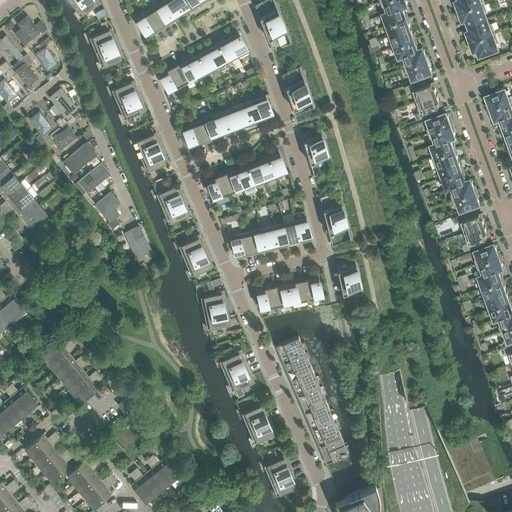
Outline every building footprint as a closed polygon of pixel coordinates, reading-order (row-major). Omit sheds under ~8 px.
[(74,0),(71,3),(80,16),(98,3),(100,2),(98,0),(74,0)] [(170,24),(175,21),(162,0),(149,8),(162,29),(167,25),(166,23),(168,22),(170,24)] [(179,15),(183,12),(175,0),(162,0),(175,21),(181,17),(179,15)] [(194,9),(188,0),(175,0),(183,12),(187,10),(188,12),(194,9)] [(199,3),(202,0),(188,0),(194,9),(200,5),(199,3)] [(260,10),(275,4),(273,0),(265,0),(257,3),(260,10)] [(383,14),(406,6),(406,5),(407,3),(406,0),(384,0),(380,2),(382,7),(386,5),(388,12),(383,14)] [(457,11),(484,2),(483,0),(456,0),(457,0),(455,1),(457,4),(455,5),(457,11)] [(466,25),(486,18),(484,13),(488,11),(484,2),(457,11),(460,18),(461,17),(462,21),(464,20),(466,25)] [(262,16),(278,10),(275,4),(260,10),(262,16)] [(385,26),(405,18),(404,15),(405,12),(403,7),(407,6),(406,6),(383,14),(383,15),(382,16),(385,26)] [(156,32),(162,29),(149,8),(135,17),(148,38),(154,34),(152,32),(155,30),(156,32)] [(264,28),(282,21),(278,10),(262,16),(265,22),(262,24),(264,28)] [(27,18),(18,26),(33,42),(42,34),(27,18)] [(389,36),(409,29),(410,26),(409,23),(407,22),(405,18),(385,26),(389,36)] [(468,42),(495,32),(492,22),(488,24),(486,18),(466,25),(468,31),(466,31),(468,35),(466,35),(468,42)] [(40,20),(35,24),(42,32),(46,28),(40,20)] [(291,44),(288,38),(282,21),(264,28),(265,33),(268,31),(276,50),(291,44)] [(111,35),(114,34),(111,28),(109,29),(89,37),(95,52),(118,42),(115,36),(113,37),(111,35)] [(393,47),(413,40),(412,36),(413,34),(412,30),(409,29),(389,36),(393,47)] [(238,31),(234,34),(232,31),(226,35),(231,43),(238,56),(248,50),(238,31)] [(495,32),(468,42),(471,48),(472,48),(473,51),(475,50),(477,56),(488,52),(488,54),(496,51),(496,50),(497,49),(495,43),(499,42),(495,32)] [(2,34),(0,36),(0,50),(10,62),(19,54),(2,34)] [(238,56),(231,43),(226,35),(220,38),(221,40),(217,42),(228,61),(238,56)] [(399,57),(422,48),(419,49),(417,44),(414,43),(413,40),(393,47),(397,57),(398,56),(399,57)] [(118,50),(120,49),(118,42),(95,52),(102,67),(122,58),(124,57),(121,51),(119,52),(118,50)] [(217,42),(214,44),(212,42),(206,45),(217,67),(220,71),(230,65),(228,61),(217,42)] [(207,72),(217,67),(206,45),(200,49),(201,51),(197,53),(207,72)] [(57,64),(46,46),(36,53),(47,70),(57,64)] [(405,68),(426,60),(425,56),(426,53),(424,50),(422,49),(422,48),(399,57),(404,56),(406,62),(403,63),(405,68)] [(27,53),(32,59),(36,56),(31,50),(27,53)] [(197,53),(193,55),(192,53),(186,56),(197,77),(207,72),(197,53)] [(184,85),(197,77),(186,56),(181,59),(182,61),(179,63),(178,60),(172,63),(184,85)] [(37,77),(22,59),(13,67),(28,85),(37,77)] [(426,60),(405,68),(406,73),(410,72),(412,79),(431,73),(431,72),(432,70),(430,66),(428,65),(426,60)] [(169,92),(184,85),(172,63),(166,67),(168,69),(165,70),(164,68),(158,71),(169,92)] [(308,91),(304,81),(300,68),(284,73),(291,92),(288,93),(289,98),(308,91)] [(4,72),(8,78),(11,76),(12,75),(8,69),(4,72)] [(244,76),(241,70),(235,74),(238,79),(238,80),(244,76)] [(415,101),(435,94),(436,91),(435,88),(433,87),(431,83),(428,84),(426,78),(404,86),(407,93),(411,91),(415,101)] [(0,95),(6,103),(15,94),(3,80),(0,82),(0,95)] [(134,87),(136,86),(133,80),(131,81),(111,89),(118,104),(140,95),(137,88),(135,89),(134,87)] [(511,100),(511,99),(506,83),(484,90),(490,108),(511,100)] [(61,87),(49,97),(64,115),(76,106),(61,87)] [(296,108),(312,102),(308,91),(289,98),(291,102),(294,101),(296,108)] [(273,114),(266,95),(265,94),(254,98),(263,121),(269,118),(269,116),(273,114)] [(435,94),(415,101),(419,112),(414,113),(417,120),(438,112),(436,106),(439,105),(438,101),(439,99),(438,95),(435,94)] [(140,102),(142,101),(140,95),(118,104),(124,119),(144,110),(146,109),(144,103),(141,104),(140,102)] [(256,123),(263,121),(254,98),(244,102),(251,122),(255,121),(256,123)] [(495,120),(511,113),(511,109),(511,106),(511,105),(511,100),(490,108),(492,113),(491,115),(492,118),(495,119),(495,120)] [(247,124),(251,122),(244,102),(233,106),(242,129),(248,126),(247,124)] [(298,114),(314,109),(312,102),(296,108),(298,114)] [(235,132),(242,129),(233,106),(222,111),(230,131),(234,129),(235,132)] [(52,125),(39,110),(30,118),(42,133),(52,125)] [(226,132),(230,131),(222,111),(218,112),(212,115),(220,137),(227,135),(226,132)] [(70,112),(65,117),(68,120),(73,116),(70,112)] [(428,133),(450,125),(448,120),(449,118),(448,115),(446,114),(446,113),(427,120),(430,127),(426,128),(428,133)] [(504,130),(511,126),(511,113),(495,120),(498,119),(500,124),(502,125),(504,130)] [(215,139),(220,137),(212,115),(197,120),(206,143),(212,140),(211,138),(214,137),(215,139)] [(61,126),(65,123),(60,117),(57,120),(61,126)] [(200,145),(206,143),(197,120),(182,126),(191,149),(197,146),(196,144),(199,143),(200,145)] [(431,146),(454,137),(455,134),(454,131),(452,130),(450,125),(428,133),(430,138),(433,137),(436,143),(431,145),(431,146)] [(67,126),(51,139),(60,149),(75,136),(67,126)] [(39,134),(34,127),(30,130),(36,137),(39,134)] [(325,146),(320,128),(304,132),(308,146),(305,147),(306,151),(325,146)] [(156,139),(158,138),(156,132),(153,133),(134,141),(140,156),(162,147),(160,140),(157,142),(156,139)] [(44,140),(40,134),(39,134),(36,137),(41,143),(44,140)] [(433,157),(453,150),(452,146),(453,144),(451,139),(454,137),(431,146),(431,147),(430,147),(433,157)] [(91,147),(86,141),(63,160),(68,166),(91,147)] [(332,170),(330,163),(325,146),(306,151),(308,156),(311,155),(317,175),(332,170)] [(162,154),(165,153),(162,147),(140,156),(146,171),(166,163),(166,162),(169,161),(166,155),(163,156),(162,154)] [(54,154),(50,149),(47,151),(51,156),(55,161),(59,158),(55,153),(54,154)] [(276,176),(287,172),(278,149),(271,152),(272,154),(268,156),(276,176)] [(437,168),(457,160),(458,158),(457,154),(454,153),(453,150),(433,157),(437,168)] [(256,158),(265,180),(267,186),(278,182),(276,176),(268,156),(264,158),(263,155),(256,158)] [(55,161),(61,167),(64,164),(59,158),(55,161)] [(255,184),(265,180),(256,158),(250,160),(251,163),(247,164),(255,184)] [(441,178),(461,171),(460,167),(461,165),(459,162),(457,161),(457,160),(437,168),(441,178)] [(247,164),(243,166),(242,163),(235,166),(244,189),(246,194),(257,190),(255,184),(247,164)] [(0,184),(14,173),(7,165),(0,170),(0,184)] [(229,194),(244,189),(235,166),(229,168),(230,171),(228,172),(227,169),(221,171),(229,194)] [(87,189),(103,176),(95,167),(80,181),(87,189)] [(31,179),(38,174),(34,169),(28,175),(31,179)] [(214,200),(229,194),(221,171),(214,174),(215,176),(213,177),(212,175),(205,177),(214,200)] [(446,188),(470,180),(470,179),(466,181),(465,176),(462,175),(461,171),(441,178),(444,188),(446,187),(446,188)] [(49,172),(45,175),(49,180),(53,176),(49,172)] [(73,183),(79,178),(74,172),(68,177),(73,183)] [(0,191),(3,195),(21,181),(14,173),(0,184),(0,191)] [(452,200),(474,192),(473,187),(474,185),(472,181),(470,180),(446,188),(447,189),(452,187),(454,193),(451,195),(452,200)] [(0,206),(2,209),(27,189),(21,181),(3,195),(7,200),(0,204),(0,206)] [(178,191),(181,190),(178,184),(176,185),(156,193),(162,208),(184,199),(182,193),(179,194),(178,191)] [(16,211),(34,197),(27,189),(2,209),(5,213),(13,207),(16,211)] [(345,217),(342,206),(339,192),(323,196),(328,216),(325,217),(326,222),(345,217)] [(474,192),(452,200),(454,205),(458,203),(460,211),(479,204),(478,203),(480,201),(478,197),(476,196),(474,192)] [(95,202),(90,195),(86,198),(92,205),(95,202)] [(115,195),(103,199),(109,218),(122,214),(115,195)] [(15,225),(40,205),(34,197),(16,211),(20,216),(12,222),(15,225)] [(185,206),(187,205),(184,199),(162,208),(169,223),(189,215),(188,214),(191,213),(188,207),(186,208),(185,206)] [(29,227),(47,213),(40,205),(15,225),(18,229),(26,223),(29,227)] [(463,232),(483,225),(484,222),(483,219),(480,218),(479,214),(476,215),(474,209),(452,217),(454,224),(459,222),(463,232)] [(312,239),(306,216),(304,210),(293,213),(300,240),(304,239),(304,241),(312,239)] [(295,241),(300,240),(293,213),(282,216),(283,222),(289,245),(296,243),(295,241)] [(111,221),(108,224),(112,230),(120,223),(115,217),(111,221)] [(351,242),(349,234),(345,217),(326,222),(327,226),(330,226),(335,246),(351,242)] [(282,247),(289,245),(283,222),(272,224),(277,245),(282,244),(282,247)] [(273,246),(277,245),(272,224),(261,227),(267,251),(274,249),(273,246)] [(464,251),(486,243),(484,237),(487,236),(486,232),(487,230),(485,226),(483,225),(463,232),(467,243),(462,244),(464,251)] [(261,252),(267,251),(261,227),(246,231),(252,254),(258,253),(258,250),(260,250),(261,252)] [(131,229),(124,233),(138,262),(145,258),(143,255),(151,251),(143,234),(135,238),(131,229)] [(245,256),(252,254),(246,231),(230,235),(236,258),(243,257),(242,254),(245,253),(245,256)] [(201,243),(203,242),(199,234),(192,237),(192,239),(178,245),(185,260),(207,251),(204,244),(202,245),(201,243)] [(476,264),(498,256),(496,251),(497,249),(496,246),(493,245),(493,244),(475,251),(478,258),(474,259),(476,264)] [(207,258),(209,257),(207,251),(185,260),(191,275),(211,266),(213,265),(210,259),(208,260),(207,258)] [(479,277),(502,268),(503,265),(502,262),(499,261),(498,256),(476,264),(478,269),(481,268),(483,274),(478,276),(479,277)] [(359,277),(356,266),(355,259),(339,263),(342,276),(339,277),(340,281),(359,277)] [(149,268),(144,262),(140,265),(145,270),(149,268)] [(481,288),(501,281),(500,277),(501,275),(499,270),(502,268),(479,277),(479,278),(477,278),(481,288)] [(319,277),(319,276),(318,274),(311,275),(312,278),(309,278),(309,276),(302,277),(307,301),(323,297),(319,277)] [(292,304),(307,301),(302,277),(296,278),(296,281),(294,281),(293,279),(287,280),(292,304)] [(363,296),(361,289),(359,277),(340,281),(341,286),(344,286),(347,299),(363,296)] [(277,307),(292,304),(287,280),(281,281),(282,284),(279,285),(278,282),(272,283),(277,307)] [(485,299),(505,291),(506,289),(504,285),(502,284),(501,281),(481,288),(485,299)] [(261,311),(277,307),(272,283),(265,285),(266,287),(263,288),(263,285),(256,287),(261,311)] [(11,292),(6,296),(0,289),(0,295),(17,317),(26,311),(11,292)] [(223,299),(225,298),(223,290),(215,291),(216,293),(200,296),(203,312),(227,307),(226,301),(223,301),(223,299)] [(489,309),(509,302),(507,298),(508,296),(507,293),(505,292),(505,291),(485,299),(489,309)] [(0,312),(9,324),(17,317),(0,295),(0,312)] [(494,320),(511,313),(511,306),(510,306),(509,302),(489,309),(492,319),(494,318),(494,320)] [(226,314),(229,314),(227,307),(203,312),(207,328),(222,325),(223,327),(231,325),(229,317),(227,317),(226,314)] [(0,312),(0,328),(1,330),(9,324),(0,312)] [(500,331),(511,326),(511,313),(494,320),(499,318),(502,325),(498,326),(500,331)] [(511,326),(500,331),(502,336),(505,334),(508,342),(511,340),(511,326)] [(298,336),(278,344),(276,345),(279,350),(278,351),(279,353),(280,352),(282,357),(281,357),(283,362),(303,354),(299,344),(301,343),(298,336)] [(48,362),(73,342),(70,338),(63,344),(59,339),(41,353),(48,362)] [(69,351),(76,345),(73,342),(48,362),(54,370),(72,356),(69,351)] [(511,364),(511,363),(511,344),(500,349),(502,355),(507,353),(511,364)] [(241,358),(244,357),(240,349),(232,352),(233,354),(219,360),(225,375),(247,366),(245,360),(242,361),(241,358)] [(61,378),(86,358),(83,354),(76,360),(72,356),(54,370),(61,378)] [(310,363),(307,364),(303,354),(283,362),(286,368),(287,367),(289,372),(288,372),(290,379),(313,370),(310,363)] [(82,367),(89,361),(86,358),(61,378),(68,386),(85,372),(82,367)] [(248,373),(250,372),(247,366),(225,375),(232,390),(246,384),(247,386),(255,382),(251,374),(249,375),(248,373)] [(313,378),(316,376),(313,370),(290,379),(293,386),(295,385),(297,390),(295,390),(298,396),(317,387),(313,378)] [(74,394),(99,374),(97,371),(89,376),(85,372),(68,386),(65,389),(71,396),(73,393),(74,394)] [(95,384),(102,378),(99,374),(74,394),(81,403),(99,388),(95,384)] [(23,386),(18,390),(12,383),(8,386),(29,411),(37,404),(23,386)] [(21,417),(29,411),(8,386),(5,389),(11,395),(6,400),(21,417)] [(324,396),(321,397),(317,387),(298,396),(300,401),(301,400),(303,405),(302,406),(305,412),(327,403),(324,396)] [(124,411),(133,404),(127,396),(118,404),(124,411)] [(6,400),(2,403),(0,400),(0,408),(13,424),(21,417),(6,400)] [(264,411),(266,410),(263,401),(255,405),(256,407),(241,413),(247,428),(270,418),(267,412),(265,413),(264,411)] [(327,411),(330,410),(327,403),(305,412),(308,419),(309,419),(311,423),(310,424),(312,429),(331,421),(327,411)] [(0,424),(5,430),(13,424),(0,408),(0,424)] [(270,425),(272,424),(270,418),(247,428),(254,443),(268,436),(269,438),(277,435),(273,427),(271,428),(270,425)] [(338,430),(336,431),(331,421),(312,429),(314,434),(315,434),(317,438),(316,439),(319,446),(341,436),(338,430)] [(33,456),(59,435),(56,431),(47,437),(44,433),(26,448),(33,456)] [(53,445),(62,438),(59,435),(33,456),(39,464),(57,449),(53,445)] [(344,443),(341,436),(319,446),(322,453),(323,452),(325,457),(324,457),(326,463),(348,454),(344,443)] [(46,472),(72,450),(69,447),(61,454),(57,449),(39,464),(46,472)] [(66,461),(75,454),(72,450),(46,472),(52,480),(70,466),(66,461)] [(164,457),(159,461),(153,454),(150,457),(170,482),(179,475),(164,457)] [(286,463),(288,462),(285,454),(277,457),(278,459),(263,465),(270,480),(292,470),(289,464),(287,465),(286,463)] [(74,482),(101,460),(97,457),(89,464),(85,459),(67,473),(74,482)] [(162,488),(170,482),(150,457),(146,460),(152,467),(148,471),(162,488)] [(103,464),(101,462),(101,460),(74,482),(80,490),(99,475),(95,471),(103,464)] [(148,471),(143,474),(137,467),(134,470),(154,495),(162,488),(148,471)] [(146,502),(154,495),(134,470),(130,473),(136,480),(131,484),(146,502)] [(292,477),(295,476),(292,470),(270,480),(276,495),(291,489),(291,490),(299,487),(296,479),(293,480),(292,477)] [(87,498),(114,476),(111,473),(102,480),(99,475),(80,490),(87,498)] [(108,487),(117,480),(114,476),(87,498),(94,506),(112,492),(108,487)] [(0,496),(17,483),(14,479),(5,486),(2,481),(0,482),(0,496)] [(193,479),(189,482),(192,486),(194,488),(198,485),(196,483),(193,479)] [(375,511),(376,506),(377,500),(377,495),(376,490),(376,482),(331,502),(335,511),(375,511)] [(11,493),(20,486),(17,483),(0,496),(0,510),(15,498),(11,493)] [(0,511),(14,511),(30,499),(27,495),(18,502),(15,498),(0,510),(0,511)] [(26,511),(25,509),(33,502),(30,499),(14,511),(26,511)]
